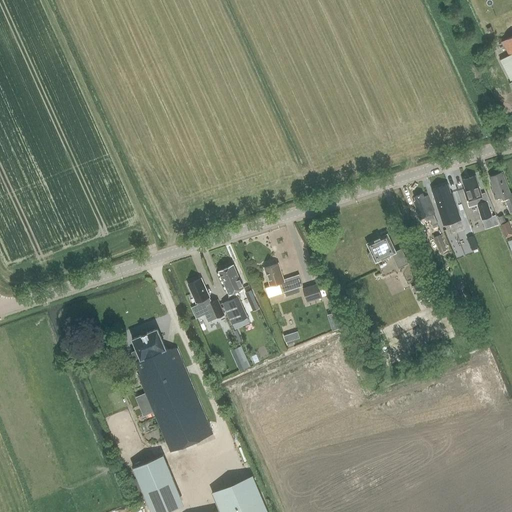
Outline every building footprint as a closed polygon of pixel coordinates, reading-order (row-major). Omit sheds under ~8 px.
[(510,81),(511,80),(511,37),(503,42),(510,56),(500,61),(510,81)] [(502,174),(490,178),(495,190),(492,192),(495,201),(503,198),(504,201),(505,200),(509,211),(509,212),(511,215),(511,214),(511,194),(510,195),(502,174)] [(475,177),(462,181),(465,189),(463,190),(468,202),(470,208),(477,205),(486,202),(488,201),(485,193),(481,194),(475,177)] [(443,225),(460,219),(451,194),(450,194),(447,186),(432,190),(443,225)] [(415,202),(412,203),(415,210),(414,211),(418,221),(419,221),(425,218),(426,221),(430,220),(433,227),(438,225),(434,215),(434,214),(427,196),(423,197),(422,195),(414,198),(415,202)] [(486,202),(477,205),(483,220),(492,217),(486,202)] [(511,231),(508,223),(500,226),(505,240),(511,236),(511,231)] [(398,269),(408,264),(401,249),(395,252),(387,235),(367,244),(371,252),(369,253),(368,256),(370,261),(372,262),(375,261),(376,263),(392,255),(398,269)] [(440,236),(433,239),(439,254),(446,252),(440,236)] [(474,236),(468,238),(472,250),(478,247),(474,236)] [(511,239),(502,244),(506,252),(511,248),(511,239)] [(289,278),(282,280),(277,264),(265,267),(271,286),(279,283),(281,292),(285,291),(286,296),(293,293),(289,278)] [(248,318),(236,292),(244,289),(234,265),(220,272),(230,295),(231,294),(233,299),(223,303),(233,324),(248,318)] [(201,278),(189,283),(193,292),(192,293),(193,296),(195,297),(198,302),(200,301),(201,303),(203,309),(209,307),(211,312),(214,311),(216,316),(217,318),(225,315),(218,299),(211,302),(210,303),(209,300),(210,300),(211,300),(201,278)] [(317,284),(303,289),(307,301),(321,297),(317,284)] [(469,292),(464,294),(468,303),(472,301),(469,292)] [(200,303),(191,307),(196,318),(205,314),(203,309),(201,303),(200,303)] [(209,307),(203,309),(205,314),(209,322),(217,318),(216,316),(214,311),(211,312),(209,307)] [(137,350),(131,353),(141,375),(138,376),(146,393),(136,397),(144,415),(153,411),(171,452),(213,434),(176,348),(165,348),(157,329),(132,339),(137,350)] [(293,330),(283,333),(287,345),(296,342),(293,330)] [(242,346),(233,350),(243,370),(251,367),(242,346)] [(163,455),(133,467),(151,511),(167,511),(177,508),(165,481),(173,478),(163,455)] [(268,511),(260,493),(220,510),(220,511),(268,511)]
